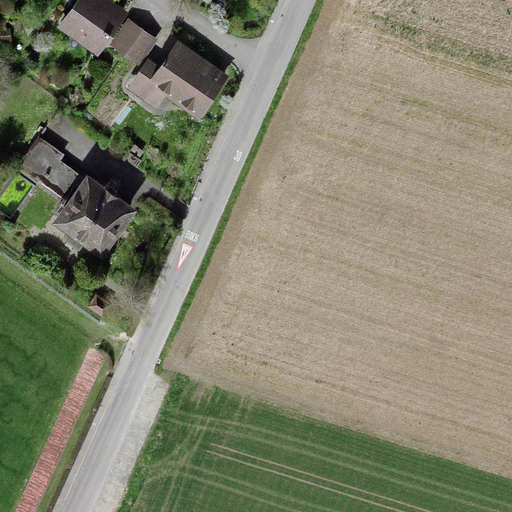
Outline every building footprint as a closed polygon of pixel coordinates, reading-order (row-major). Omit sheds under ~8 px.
[(126,10),(111,0),(71,0),(53,26),(95,55),(126,10)] [(142,28),(129,19),(115,43),(126,50),(142,28)] [(154,37),(142,28),(126,50),(137,59),(154,37)] [(231,78),(178,37),(146,78),(199,119),(231,78)] [(106,262),(141,211),(35,137),(18,162),(72,200),(54,226),(106,262)]
